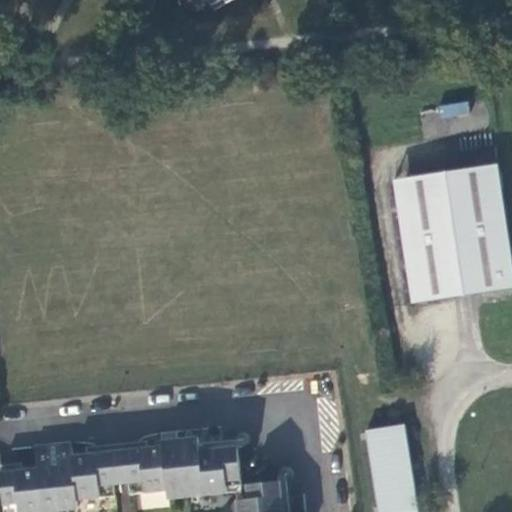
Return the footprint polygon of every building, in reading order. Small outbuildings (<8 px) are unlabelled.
[(183,0),(187,5),(197,0),(202,0),(212,14),(238,0),(237,0),(183,0)] [(440,116),(469,115),(468,103),(439,104),(440,116)] [(499,189),(495,165),(390,180),(395,205),(499,189)] [(511,275),(499,189),(395,205),(408,305),(425,303),(511,289),(511,275)] [(419,511),(405,424),(390,427),(403,511),(419,511)] [(375,511),(403,511),(390,427),(363,431),(375,511)] [(281,511),(281,505),(279,484),(241,488),(237,448),(218,450),(200,452),(199,439),(188,440),(178,441),(177,432),(163,434),(164,447),(137,449),(126,451),(129,480),(132,480),(134,494),(171,490),(189,488),(190,497),(237,493),(239,511),(281,511)] [(114,485),(111,452),(99,453),(82,454),(74,455),(72,443),(56,444),(57,452),(36,454),(37,469),(28,469),(14,471),(2,472),(5,511),(44,511),(61,510),(60,502),(78,500),(115,497),(114,485)] [(35,446),(36,454),(57,452),(56,444),(49,445),(35,446)] [(120,451),(111,452),(114,485),(124,484),(123,481),(129,480),(126,451),(120,451)] [(172,499),(190,497),(189,488),(171,490),(172,499)] [(79,509),(78,500),(60,502),(61,510),(79,509)]
